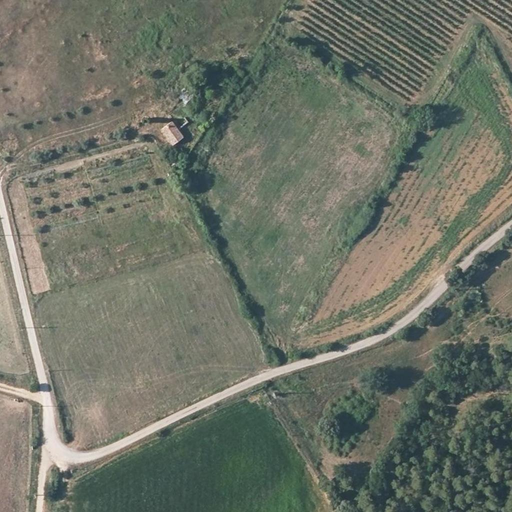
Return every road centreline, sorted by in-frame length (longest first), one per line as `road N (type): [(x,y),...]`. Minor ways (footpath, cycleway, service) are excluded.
road 1 (unclassified): [(52,443),(57,455),(72,459),(110,448),(268,375),(398,329),(511,226)]
road 2 (unclassified): [(52,443),(0,200)]
